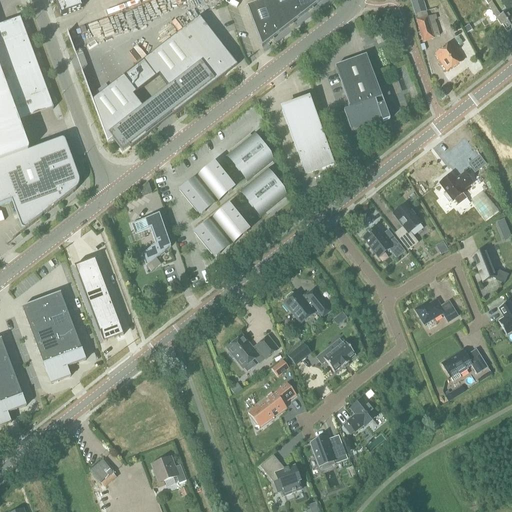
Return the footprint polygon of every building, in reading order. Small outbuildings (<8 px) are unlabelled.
[(78,0),(54,0),(61,17),(82,9),(78,0)] [(262,48),(282,32),(270,0),(266,0),(247,7),(262,48)] [(270,0),(282,32),(302,17),(295,0),(270,0)] [(295,0),(302,17),(321,1),(320,0),(295,0)] [(418,20),(427,18),(426,12),(427,12),(422,0),(410,0),(415,15),(417,15),(418,20)] [(499,0),(485,0),(484,1),(501,26),(502,25),(507,32),(511,29),(511,17),(511,18),(508,13),(504,15),(502,11),(505,9),(499,0)] [(108,144),(113,140),(122,152),(129,147),(131,149),(157,129),(225,76),(225,75),(236,67),(228,56),(228,55),(200,18),(144,62),(92,101),(108,144)] [(427,18),(418,20),(417,21),(423,42),(433,39),(433,38),(439,36),(435,21),(429,22),(427,18)] [(0,163),(28,153),(29,152),(29,151),(29,150),(29,149),(14,105),(35,98),(46,93),(52,110),(54,109),(20,19),(19,20),(25,36),(6,43),(0,45),(0,163)] [(472,30),(469,26),(463,29),(467,34),(472,30)] [(435,55),(447,72),(463,62),(451,45),(435,55)] [(351,109),(344,112),(352,133),(382,122),(383,123),(390,120),(389,119),(390,119),(367,57),(336,69),(351,109)] [(301,164),(305,174),(333,163),(329,153),(330,153),(310,100),(305,102),(287,109),(282,110),(301,164)] [(250,135),(249,136),(250,136),(231,151),(230,151),(240,164),(235,168),(239,173),(244,169),(253,179),(243,187),(253,199),(248,203),(252,208),(257,204),(267,217),(268,216),(267,216),(286,201),(287,201),(282,195),(284,193),(280,188),(278,190),(264,173),(274,165),(269,159),(271,157),(267,153),(265,154),(250,135)] [(76,191),(74,189),(76,181),(79,180),(72,158),(53,165),(47,146),(28,153),(0,163),(0,206),(12,202),(21,228),(22,229),(23,230),(24,230),(25,230),(12,240),(13,240),(42,218),(41,217),(46,214),(47,214),(76,191)] [(486,165),(479,156),(468,165),(475,174),(486,165)] [(202,215),(205,212),(201,207),(224,188),(228,194),(232,191),(228,186),(228,185),(213,166),(181,191),(197,210),(198,210),(202,215)] [(465,174),(455,181),(451,176),(450,177),(448,175),(443,180),(444,181),(440,184),(447,194),(444,196),(449,203),(452,200),(453,202),(454,201),(458,205),(466,199),(463,194),(464,193),(463,192),(473,184),(465,174)] [(152,194),(149,185),(141,191),(143,197),(152,194)] [(418,244),(410,233),(421,224),(406,205),(393,215),(403,228),(395,235),(408,251),(418,244)] [(227,208),(196,233),(212,253),(212,252),(216,257),(220,255),(216,249),(239,230),(243,236),(247,233),(243,228),(227,208)] [(132,225),(135,236),(150,231),(155,245),(142,255),(146,267),(171,248),(159,215),(132,225)] [(504,220),(497,223),(499,230),(507,227),(504,220)] [(381,236),(376,229),(363,239),(379,258),(391,249),(393,251),(400,245),(389,230),(381,236)] [(472,257),(482,283),(493,279),(505,284),(508,275),(492,268),(486,251),(472,257)] [(79,277),(98,270),(95,261),(96,261),(95,260),(93,260),(94,261),(81,265),(76,267),(74,268),(75,269),(79,277)] [(102,279),(98,270),(79,277),(82,287),(102,279)] [(86,296),(105,289),(102,279),(82,287),(86,296)] [(105,289),(86,296),(89,305),(109,298),(105,289)] [(314,290),(306,297),(309,300),(306,303),(298,293),(295,295),(293,294),(291,294),(286,298),(286,300),(287,301),(284,304),(301,325),(315,314),(310,308),(313,306),(323,318),(330,312),(314,290)] [(47,299),(41,301),(45,312),(64,304),(61,295),(61,294),(60,294),(60,295),(48,300),(47,299)] [(109,298),(89,305),(93,315),(113,307),(109,298)] [(23,308),(22,309),(22,310),(26,319),(45,312),(41,301),(35,304),(23,309),(23,308)] [(424,305),(415,311),(424,326),(444,314),(449,323),(458,317),(449,303),(441,308),(436,301),(425,308),(424,305)] [(499,322),(507,336),(511,333),(511,304),(510,302),(499,309),(503,316),(505,315),(506,318),(499,322)] [(64,304),(45,312),(49,321),(68,314),(64,304)] [(116,317),(113,307),(93,315),(96,324),(116,317)] [(45,312),(26,319),(30,328),(49,321),(45,312)] [(68,314),(49,321),(52,330),(71,323),(68,314)] [(96,324),(100,334),(120,326),(116,317),(96,324)] [(49,321),(30,328),(33,338),(52,330),(49,321)] [(71,323),(52,330),(56,340),(75,332),(71,323)] [(103,343),(123,336),(123,335),(120,326),(100,334),(101,336),(103,343)] [(52,330),(33,338),(37,347),(56,340),(52,330)] [(75,332),(56,340),(59,349),(78,342),(75,332)] [(257,349),(254,351),(242,337),(227,349),(229,352),(228,355),(232,360),(235,360),(243,370),(244,369),(247,373),(255,366),(252,362),(255,360),(259,365),(266,360),(278,350),(268,338),(256,347),(257,349)] [(56,340),(37,347),(40,356),(59,349),(56,340)] [(78,342),(59,349),(63,358),(83,351),(82,350),(82,351),(78,342)] [(326,362),(334,373),(341,368),(342,369),(349,363),(348,362),(355,356),(344,342),(332,352),(329,349),(316,359),(322,366),(326,362)] [(295,367),(311,354),(303,345),(288,357),(295,367)] [(59,349),(40,356),(43,365),(43,366),(63,358),(59,349)] [(0,362),(9,360),(5,350),(0,352),(0,362)] [(442,365),(451,379),(458,374),(459,376),(468,370),(467,369),(471,366),(477,376),(488,369),(476,350),(466,357),(463,352),(442,365)] [(83,351),(63,358),(66,368),(67,368),(67,369),(74,366),(73,366),(86,361),(82,352),(83,351)] [(63,358),(43,366),(44,366),(47,375),(66,368),(63,358)] [(0,373),(12,369),(9,360),(0,362),(0,373)] [(282,362),(271,371),(277,378),(288,370),(282,362)] [(66,368),(47,375),(51,385),(52,384),(52,385),(58,383),(58,382),(71,377),(67,369),(67,368),(66,368)] [(0,373),(0,384),(16,378),(12,369),(0,373)] [(0,394),(19,388),(16,378),(0,384),(0,394)] [(250,412),(260,425),(284,407),(282,405),(294,396),(286,385),(287,385),(287,384),(250,412)] [(22,397),(19,388),(0,394),(0,395),(3,404),(23,397),(23,396),(22,397)] [(448,403),(459,397),(455,391),(445,397),(448,403)] [(23,397),(3,404),(7,414),(7,413),(8,414),(14,412),(26,407),(23,398),(23,397)] [(353,418),(347,423),(355,433),(364,426),(365,427),(377,417),(373,412),(376,410),(370,403),(368,405),(363,400),(351,410),(357,417),(354,419),(353,418)] [(7,413),(7,414),(0,416),(0,427),(11,423),(8,414),(7,413)] [(331,450),(327,439),(311,445),(319,467),(321,467),(322,470),(335,465),(334,462),(335,461),(335,460),(346,456),(342,445),(331,450)] [(354,450),(350,439),(344,441),(348,452),(354,450)] [(282,492),(284,497),(301,491),(298,483),(300,482),(294,467),(285,471),(274,457),(261,467),(274,483),(278,493),(282,492)] [(154,464),(153,464),(159,482),(155,484),(158,489),(165,486),(164,482),(174,478),(177,477),(180,484),(186,482),(181,466),(174,469),(170,458),(169,458),(170,461),(155,467),(154,464)] [(90,472),(96,479),(100,485),(114,474),(103,461),(90,472)]
